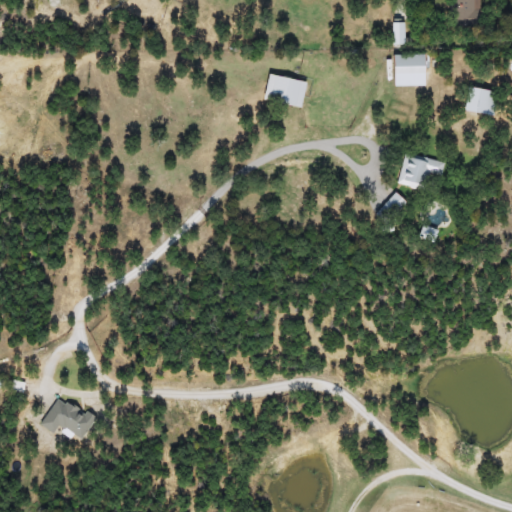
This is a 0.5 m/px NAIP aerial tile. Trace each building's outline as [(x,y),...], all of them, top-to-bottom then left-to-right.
[(449,0),(475,0),(476,27),(450,27),(449,0)] [(390,46),(390,23),(402,23),(402,46),(390,46)] [(421,79),(389,79),(389,55),(421,55),(421,79)] [(492,117),(461,112),(465,87),(496,92),(492,117)] [(372,214),(393,193),(404,204),(383,225),(372,214)] [(91,418),(80,439),(55,426),(51,433),(38,426),(53,398),(91,418)]
